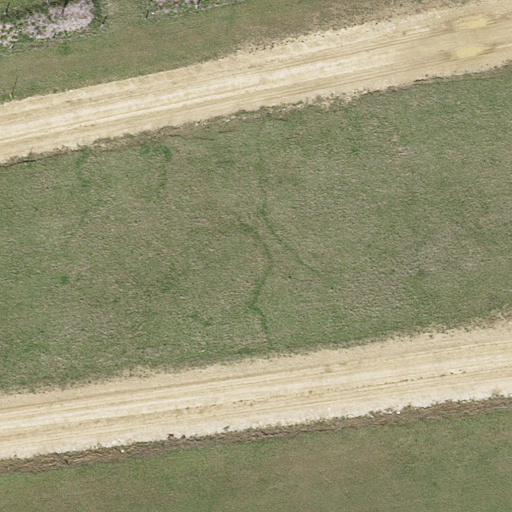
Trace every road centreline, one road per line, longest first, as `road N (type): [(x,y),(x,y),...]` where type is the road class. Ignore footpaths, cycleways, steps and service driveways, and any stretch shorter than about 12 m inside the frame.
road 1 (track): [(0,140),(511,31)]
road 2 (track): [(511,363),(0,439)]
